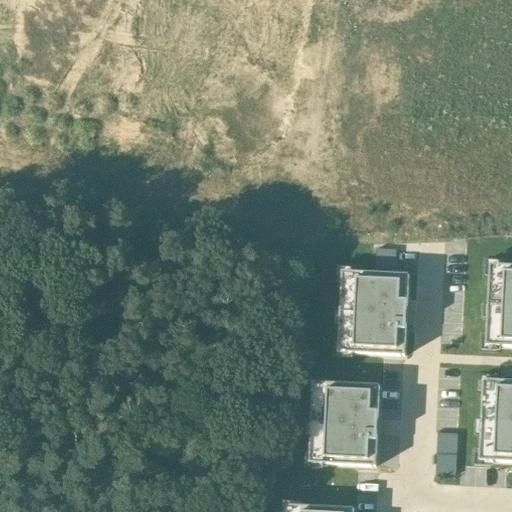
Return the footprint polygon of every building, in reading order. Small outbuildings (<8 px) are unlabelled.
[(397,251),(376,250),(375,271),(395,272),(397,251)] [(505,264),(485,263),(485,277),(488,277),(487,308),(484,307),(483,319),(487,319),(486,335),(482,335),(481,351),(500,352),(500,348),(511,348),(511,266),(505,267),(505,264)] [(358,272),(338,271),(338,285),(341,285),(340,316),(337,315),(336,326),(340,327),(339,343),(335,343),(334,359),(353,360),(353,356),(406,358),(410,277),(357,275),(358,272)] [(499,379),(480,378),(479,391),(483,392),(481,422),(478,422),(478,433),(481,433),(480,450),(476,450),(475,466),(494,467),(494,462),(511,463),(511,381),(499,381),(499,379)] [(327,381),(308,380),(307,393),(311,394),(309,424),(306,424),(306,435),(309,435),(309,452),(304,452),(303,468),(322,469),(323,464),(375,467),(379,386),(327,383),(327,381)] [(458,435),(436,433),(436,455),(458,456),(458,435)] [(458,456),(436,455),(435,476),(456,477),(458,456)]
